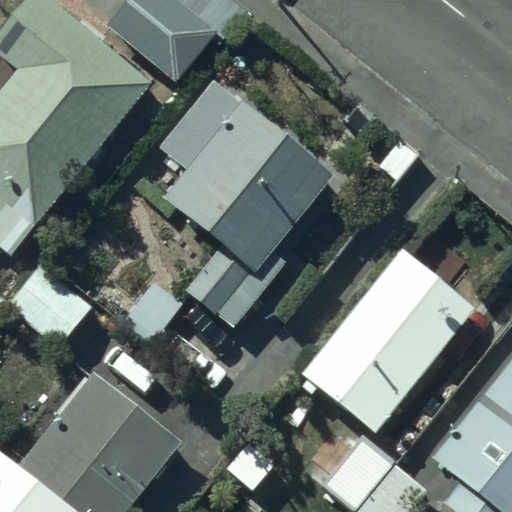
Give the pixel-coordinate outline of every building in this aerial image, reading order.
[(177,0),(125,0),(104,25),(179,84),(219,34),(177,0)] [(0,81),(11,91),(0,103),(0,273),(15,287),(167,117),(41,6),(0,51),(0,81)] [(219,103),(162,170),(186,190),(161,220),(219,269),(184,310),(234,352),(287,289),(275,279),(339,204),(219,103)] [(42,267),(10,305),(59,345),(90,307),(42,267)] [(399,277),(305,397),(379,460),(476,339),(399,277)] [(0,449),(0,511),(126,511),(181,443),(91,371),(18,464),(0,449)] [(511,511),(511,392),(435,479),(476,511),(511,511)] [(411,511),(426,493),(397,464),(361,511),(411,511)]
